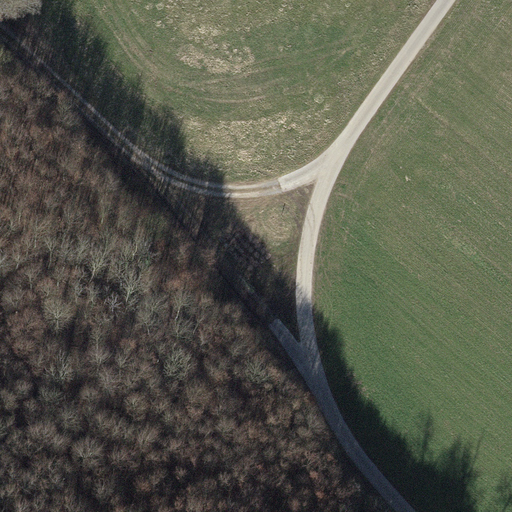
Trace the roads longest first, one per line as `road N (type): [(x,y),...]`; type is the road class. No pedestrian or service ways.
road 1 (track): [(0,22),(152,162),(305,360)]
road 2 (track): [(305,360),(300,270),(333,150),(446,0)]
road 3 (track): [(152,162),(197,182),(240,188),(288,179),(333,150)]
road 4 (track): [(409,511),(363,468),(305,360)]
